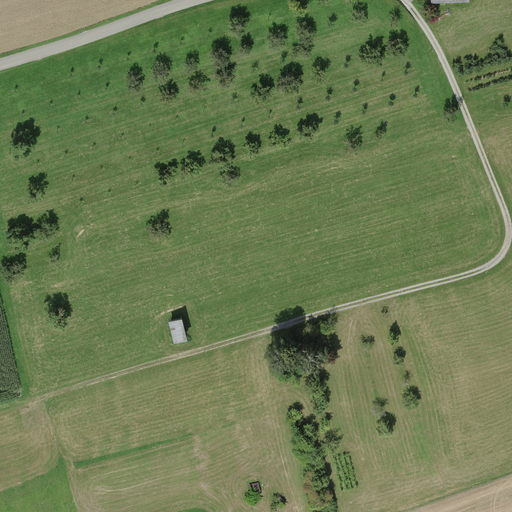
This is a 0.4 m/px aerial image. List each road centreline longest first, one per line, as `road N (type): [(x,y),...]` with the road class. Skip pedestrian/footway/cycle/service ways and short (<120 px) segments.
road 1 (track): [(0,408),(500,261),(508,220),(447,65),(404,0)]
road 2 (unclassified): [(197,0),(0,65)]
